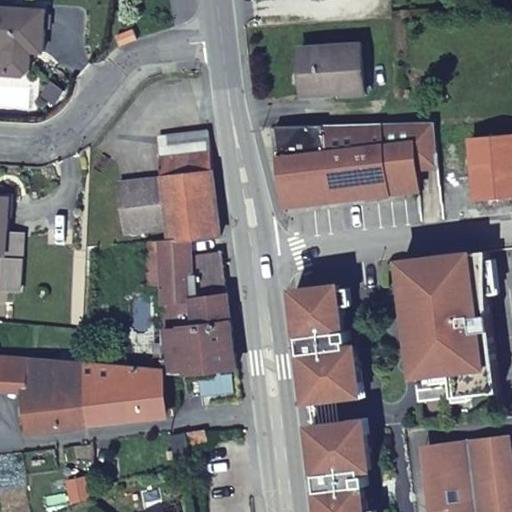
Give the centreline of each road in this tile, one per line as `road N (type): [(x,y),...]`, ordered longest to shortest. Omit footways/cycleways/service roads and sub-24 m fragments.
road 1 (secondary): [(287,511),(259,258),(221,42)]
road 2 (unknown): [(406,241),(421,511)]
road 3 (residential): [(0,150),(20,152),(72,129),(133,57),(221,42)]
